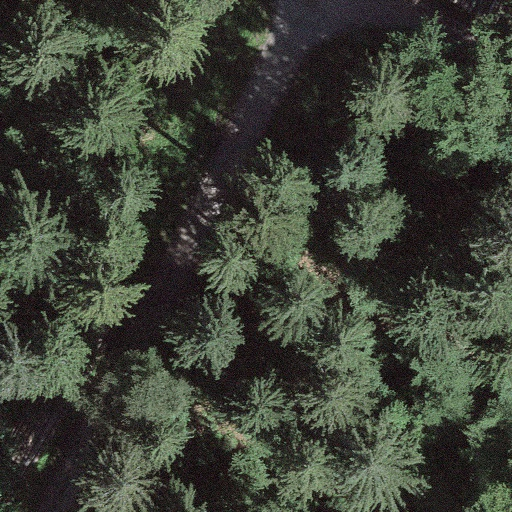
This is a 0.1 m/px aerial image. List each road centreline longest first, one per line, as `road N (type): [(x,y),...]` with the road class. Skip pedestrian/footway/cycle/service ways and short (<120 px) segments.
road 1 (track): [(62,511),(149,329),(329,0)]
road 2 (track): [(381,0),(511,54)]
